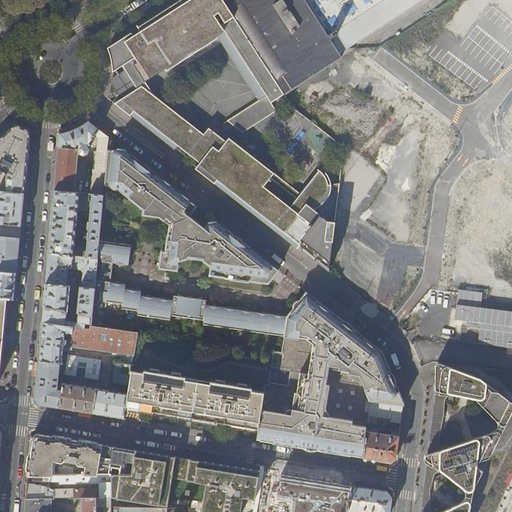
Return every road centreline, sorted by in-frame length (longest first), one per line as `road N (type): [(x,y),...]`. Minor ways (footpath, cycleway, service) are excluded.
road 1 (residential): [(66,86),(383,336)]
road 2 (residential): [(19,414),(405,478)]
road 3 (residential): [(19,414),(48,93)]
road 4 (residential): [(480,137),(446,181),(429,279),(383,336)]
road 5 (residential): [(379,55),(480,137)]
